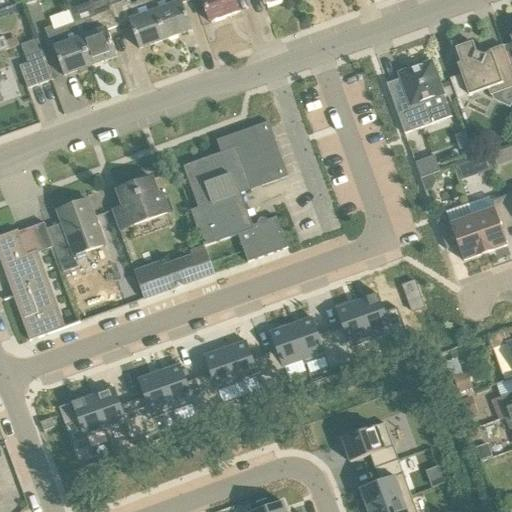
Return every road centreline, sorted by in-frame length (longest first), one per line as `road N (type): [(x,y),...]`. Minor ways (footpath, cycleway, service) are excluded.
road 1 (residential): [(321,50),(383,238),(1,381)]
road 2 (tertiary): [(0,163),(321,50)]
road 3 (residential): [(327,511),(314,477),(296,464),(160,511)]
road 4 (tertiary): [(321,50),(457,0)]
road 5 (residential): [(55,511),(1,381)]
